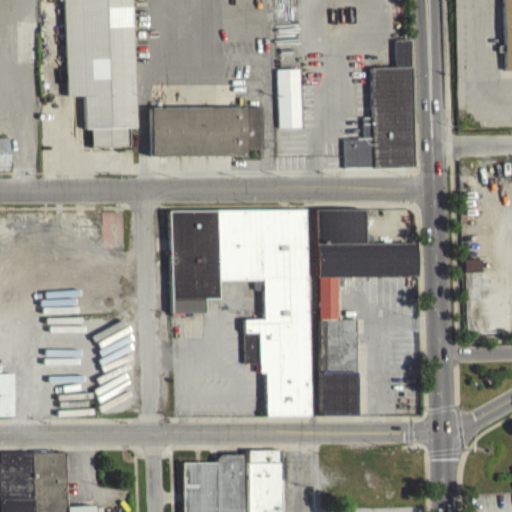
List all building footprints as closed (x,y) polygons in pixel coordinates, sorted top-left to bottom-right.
[(39,0),(40,3),(62,3),(64,103),(81,103),(82,136),(90,136),(90,155),(128,155),(128,135),(134,135),(130,0),(39,0)] [(511,0),(511,67),(502,68),(499,0),(511,0)] [(407,47),(391,47),(392,71),(408,71),(407,47)] [(342,146),(342,176),(410,174),(408,74),(367,75),(368,125),(360,125),(361,145),(342,146)] [(274,77),(276,136),(299,135),(297,76),(274,77)] [(243,163),(243,156),(260,156),(259,114),(148,115),(149,164),(243,163)] [(166,219),(168,320),(202,319),(202,306),(216,306),(216,288),(260,287),(261,326),(240,327),(241,371),(257,371),(257,380),(261,380),(262,424),(307,423),(303,216),(166,219)] [(354,423),(353,327),(335,327),(334,285),(414,284),(414,250),(363,251),(362,216),(313,217),(314,326),(323,326),(323,379),(316,379),(317,423),(354,423)] [(477,280),(477,266),(461,266),(462,280),(477,280)] [(0,423),(11,423),(11,381),(0,380),(0,423)] [(278,511),(278,457),(245,458),(244,511),(278,511)] [(0,511),(64,511),(64,459),(0,460),(0,511)] [(240,511),(240,462),(214,462),(214,470),(180,470),(180,511),(240,511)]
